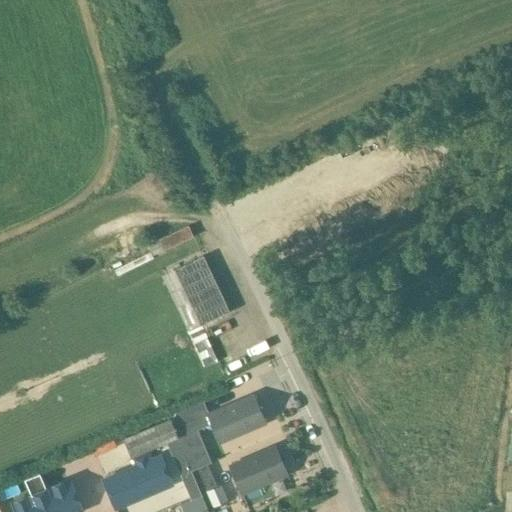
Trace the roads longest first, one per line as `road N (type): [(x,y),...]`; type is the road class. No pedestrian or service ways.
road 1 (unclassified): [(357,511),(210,196)]
road 2 (track): [(210,196),(152,82),(160,59),(177,48)]
road 3 (track): [(227,230),(182,218),(126,218),(73,248)]
